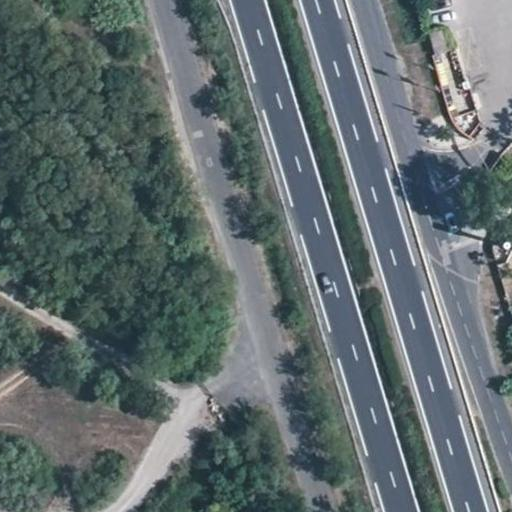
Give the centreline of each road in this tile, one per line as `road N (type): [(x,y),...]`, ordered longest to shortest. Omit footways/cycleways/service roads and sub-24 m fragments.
road 1 (unclassified): [(324,511),(166,0)]
road 2 (primary): [(471,511),(317,0)]
road 3 (primary): [(252,0),(404,511)]
road 4 (unclassified): [(360,0),(511,458)]
road 5 (track): [(276,358),(135,501),(107,511)]
